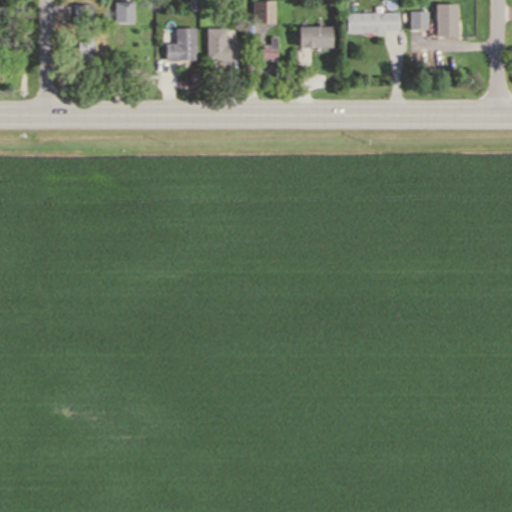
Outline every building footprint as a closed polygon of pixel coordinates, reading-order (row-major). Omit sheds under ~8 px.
[(131,0),(131,20),(112,19),(113,0),(131,0)] [(246,0),(268,0),(268,23),(246,23),(246,0)] [(431,3),(452,4),(452,34),(430,35),(431,3)] [(91,22),(73,22),(72,6),(91,6),(91,22)] [(405,10),(423,10),(423,29),(405,29),(405,10)] [(393,30),(338,30),(338,11),(393,11),(393,30)] [(193,27),(193,58),(161,58),(161,40),(172,40),(173,27),(193,27)] [(202,27),(221,27),(221,42),(233,42),(232,59),(200,59),(202,27)] [(297,30),(327,30),(327,48),(296,49),(297,30)] [(273,58),(259,58),(260,42),(266,43),(267,34),(274,35),(273,58)] [(90,61),(76,60),(77,39),(92,40),(90,61)]
